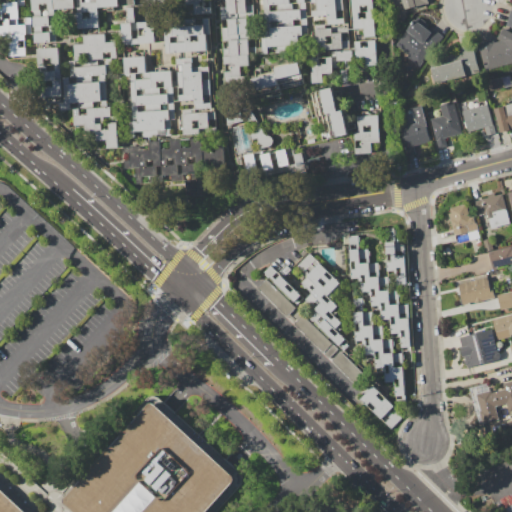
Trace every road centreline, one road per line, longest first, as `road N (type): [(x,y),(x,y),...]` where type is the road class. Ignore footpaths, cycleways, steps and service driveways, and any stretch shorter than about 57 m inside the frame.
road 1 (secondary): [(181,295),(392,506)]
road 2 (residential): [(416,186),(433,408),(425,443)]
road 3 (secondary): [(184,266),(0,99)]
road 4 (secondary): [(432,511),(275,357)]
road 5 (residential): [(511,159),(333,200)]
road 6 (residential): [(181,295),(255,236),(333,200)]
road 7 (residential): [(333,200),(310,195),(243,213),(184,266)]
road 8 (secondary): [(75,202),(181,295)]
road 9 (secondary): [(275,357),(184,266)]
